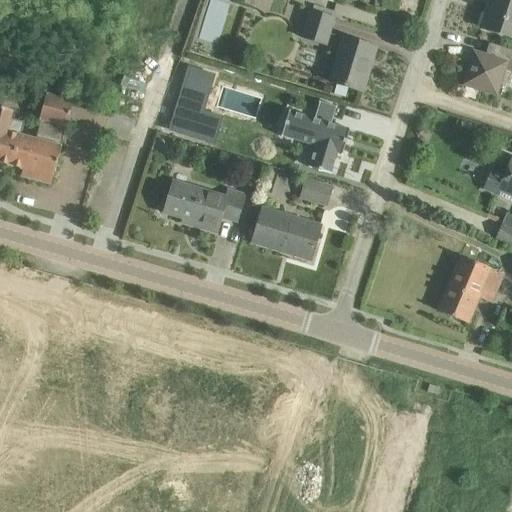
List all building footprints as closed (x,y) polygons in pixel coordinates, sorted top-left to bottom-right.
[(511,37),(511,0),(494,0),(493,6),(489,5),(490,5),(488,4),(481,28),(511,37)] [(304,36),(327,43),(335,16),(312,9),(304,36)] [(376,47),(344,38),(332,83),(362,92),(369,70),(367,69),(369,63),(371,63),(376,47)] [(508,62),(474,51),(463,85),(497,96),(508,62)] [(6,52),(3,64),(18,68),(23,56),(6,52)] [(67,127),(74,102),(47,94),(40,119),(42,120),(37,139),(27,136),(19,168),(23,169),(22,176),(51,184),(52,177),(54,177),(62,146),(61,146),(66,127),(67,127)] [(315,119),(305,116),(295,113),(294,115),(289,113),(282,134),(288,135),(287,137),(298,141),(316,146),(310,166),(309,166),(309,167),(318,170),(318,171),(322,172),(322,171),(332,174),(332,173),(331,173),(337,153),(342,154),(341,155),(343,155),(346,145),(343,144),(345,139),(347,139),(350,129),(349,129),(349,130),(331,124),(336,108),(337,108),(337,107),(319,101),(319,103),(320,103),(315,119)] [(0,162),(19,168),(27,136),(21,135),(25,122),(12,119),(15,111),(0,106),(0,162)] [(244,174),(255,177),(258,165),(247,162),(244,174)] [(511,178),(505,176),(493,170),(484,189),(502,197),(504,193),(511,196),(511,178)] [(333,187),(307,180),(301,198),(327,206),(333,187)] [(237,222),(242,202),(244,194),(230,190),(228,195),(174,182),(164,213),(191,220),(190,224),(217,232),(222,217),(237,222)] [(302,220),(262,207),(257,223),(252,241),(252,243),(282,252),(283,250),(291,252),(290,254),(311,260),(321,226),(302,220)] [(511,215),(506,214),(496,238),(511,244),(511,215)] [(504,275),(461,256),(438,311),(468,323),(477,298),(492,304),(504,275)] [(511,308),(506,306),(498,325),(511,330),(511,308)]
